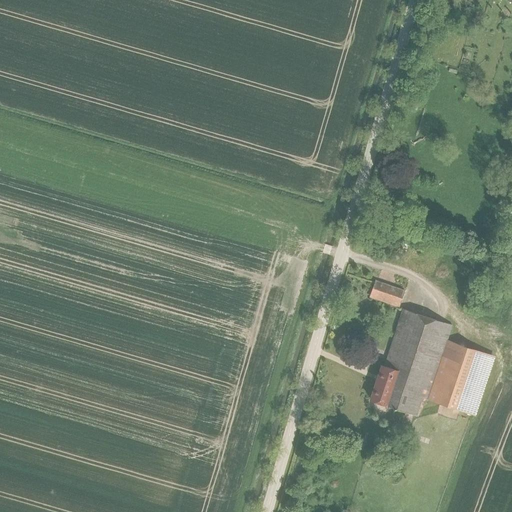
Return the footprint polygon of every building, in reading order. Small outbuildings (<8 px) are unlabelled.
[(405,289),(377,279),(370,297),(399,307),(405,289)] [(407,310),(390,366),(401,369),(392,405),(422,414),(426,399),(432,401),(446,355),(456,325),(407,310)] [(456,358),(446,355),(432,401),(476,412),(490,369),(473,364),(477,352),(460,347),(456,358)] [(390,366),(384,364),(379,381),(374,398),(374,401),(391,406),(392,405),(401,369),(390,366)] [(361,394),(374,398),(379,381),(367,376),(361,394)]
